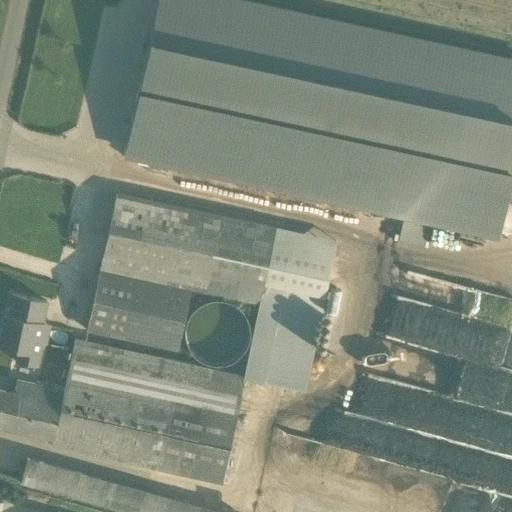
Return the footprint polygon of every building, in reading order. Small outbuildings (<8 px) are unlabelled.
[(511,61),(229,0),(155,0),(122,154),(497,236),(511,166),(511,61)] [(242,374),(241,379),(303,392),(325,290),(333,240),(114,192),(84,332),(176,351),(190,291),(254,306),(242,374)] [(46,300),(9,293),(5,314),(1,313),(0,320),(0,347),(15,350),(13,362),(36,366),(45,321),(42,321),(46,300)] [(246,338),(247,332),(247,328),(245,322),(242,316),(238,310),(233,306),(227,303),(221,301),(215,301),(209,301),(202,304),(196,307),(193,310),(189,316),(186,321),(184,327),(184,334),(185,339),(187,346),(191,352),(195,356),(200,360),(206,362),(213,364),(218,364),(229,361),(234,358),(238,354),(242,349),(245,343),(246,338)] [(391,330),(437,338),(442,308),(407,301),(405,317),(394,315),(391,330)] [(49,447),(219,483),(241,379),(242,374),(72,338),(61,391),(41,387),(41,385),(15,380),(12,393),(0,390),(0,427),(51,439),(49,447)] [(25,458),(19,482),(124,511),(244,511),(220,505),(218,510),(25,458)] [(511,511),(511,498),(504,497),(502,507),(473,501),(470,511),(511,511)]
